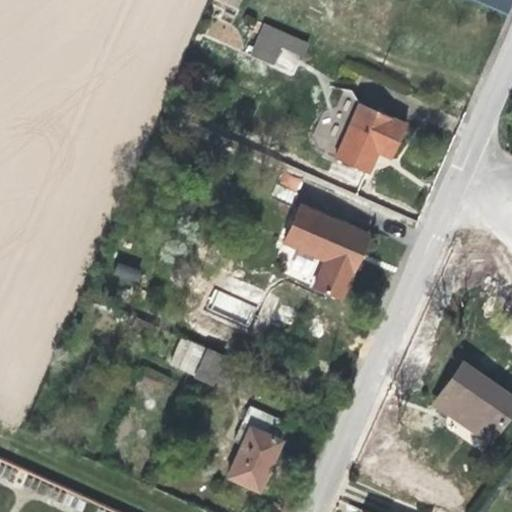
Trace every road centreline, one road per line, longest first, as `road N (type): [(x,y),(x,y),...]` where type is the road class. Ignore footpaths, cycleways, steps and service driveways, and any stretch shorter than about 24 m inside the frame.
road 1 (residential): [(311,511),(453,186)]
road 2 (track): [(175,511),(0,435)]
road 3 (residential): [(453,186),(511,52)]
